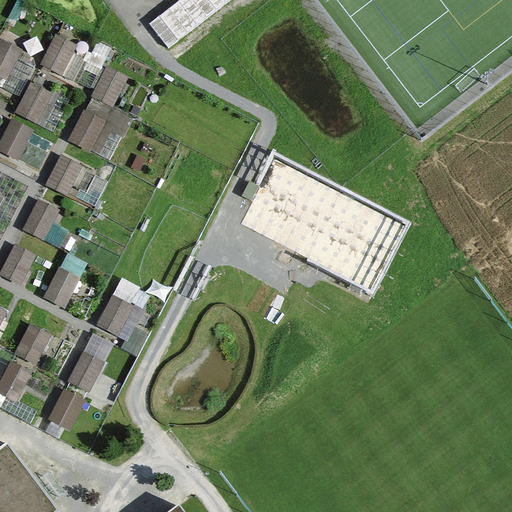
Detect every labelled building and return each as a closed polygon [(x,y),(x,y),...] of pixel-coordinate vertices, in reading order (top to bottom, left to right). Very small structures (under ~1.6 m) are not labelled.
[(182,0),(151,25),(172,50),(232,0),(182,0)] [(75,44),(58,36),(43,64),(60,73),(75,44)] [(19,48),(3,40),(0,46),(0,74),(5,77),(19,48)] [(126,77),(110,69),(96,97),(112,105),(126,77)] [(50,92),(33,83),(19,112),(36,120),(50,92)] [(102,121),(86,113),(72,141),(88,149),(102,121)] [(30,129),(13,120),(0,146),(0,149),(16,157),(30,129)] [(81,166),(64,157),(49,186),(66,194),(81,166)] [(407,230),(275,162),(239,231),(282,254),(285,249),(374,294),(407,230)] [(0,215),(1,216),(10,200),(2,197),(5,191),(0,187),(0,215)] [(43,239),(58,210),(41,201),(26,231),(43,239)] [(20,283),(34,254),(17,246),(3,275),(20,283)] [(77,278),(61,270),(47,298),(63,306),(77,278)] [(130,305),(114,297),(100,325),(116,333),(130,305)] [(34,363),(49,334),(32,325),(17,355),(34,363)] [(102,361),(86,353),(72,382),(88,390),(102,361)] [(0,388),(0,391),(16,399),(30,370),(13,362),(0,388)] [(82,398),(65,390),(51,418),(68,427),(82,398)] [(0,511),(56,511),(9,450),(0,456),(0,511)] [(189,511),(183,503),(171,511),(189,511)]
